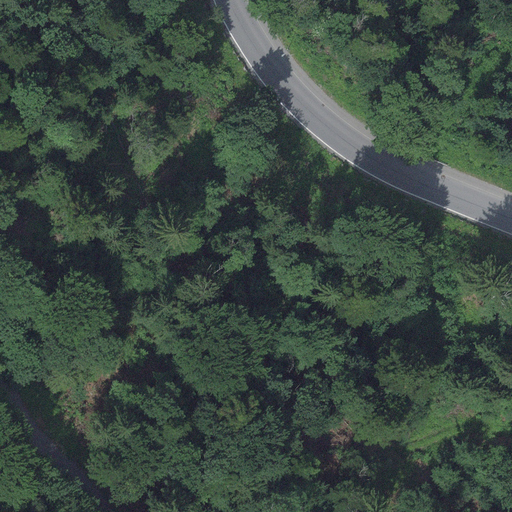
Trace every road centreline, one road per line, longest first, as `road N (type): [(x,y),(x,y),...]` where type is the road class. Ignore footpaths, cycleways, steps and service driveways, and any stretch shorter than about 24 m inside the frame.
road 1 (tertiary): [(229,0),(274,73),(350,142),(396,171),(511,220)]
road 2 (track): [(102,511),(33,435),(0,351)]
